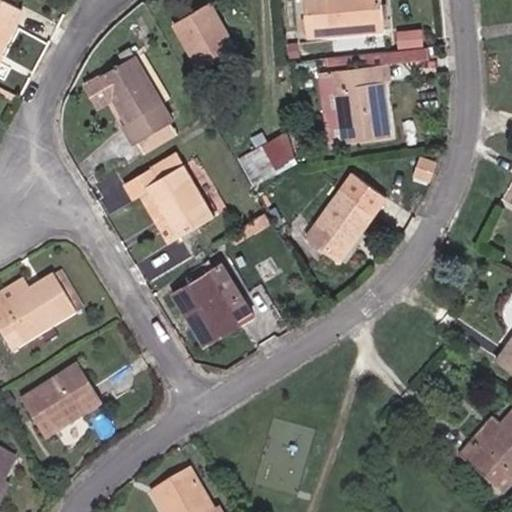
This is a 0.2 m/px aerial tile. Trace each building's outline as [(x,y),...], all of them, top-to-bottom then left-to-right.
[(378,38),(375,0),(357,0),(358,2),(338,2),(338,0),(300,0),(304,44),(378,38)] [(212,5),(174,26),(201,73),(231,56),(214,27),(221,23),(212,5)] [(0,12),(0,62),(19,23),(0,12)] [(221,23),(214,27),(231,56),(237,52),(221,23)] [(169,130),(130,65),(92,87),(122,137),(114,142),(124,158),(169,130)] [(368,75),(371,102),(381,100),(378,74),(368,75)] [(385,146),(381,100),(371,102),(368,75),(331,78),(333,97),(338,150),(385,146)] [(321,98),(333,97),(331,78),(320,79),(321,98)] [(157,190),(148,177),(122,193),(131,206),(142,200),(174,250),(213,226),(182,174),(157,190)] [(333,269),(383,205),(351,180),(301,244),(333,269)] [(231,300),(213,268),(167,297),(201,348),(232,331),(218,308),(231,300)] [(56,272),(27,291),(5,305),(1,299),(0,299),(0,332),(4,339),(19,329),(28,342),(79,308),(56,272)] [(0,299),(1,299),(5,305),(27,291),(19,279),(0,290),(0,299)] [(511,325),(492,353),(499,357),(491,368),(511,382),(511,325)] [(484,363),(491,368),(499,357),(492,353),(484,363)] [(52,406),(64,426),(112,395),(88,359),(29,396),(40,413),(52,406)] [(64,426),(52,406),(40,413),(53,433),(64,426)] [(511,481),(511,414),(505,422),(486,444),(479,439),(465,455),(505,489),(511,481)] [(486,444),(505,422),(483,431),(479,439),(486,444)] [(0,489),(5,480),(21,451),(0,440),(0,489)] [(225,510),(192,473),(159,500),(170,511),(237,511),(232,505),(225,510)] [(0,511),(2,511),(17,487),(5,480),(0,489),(0,511)]
